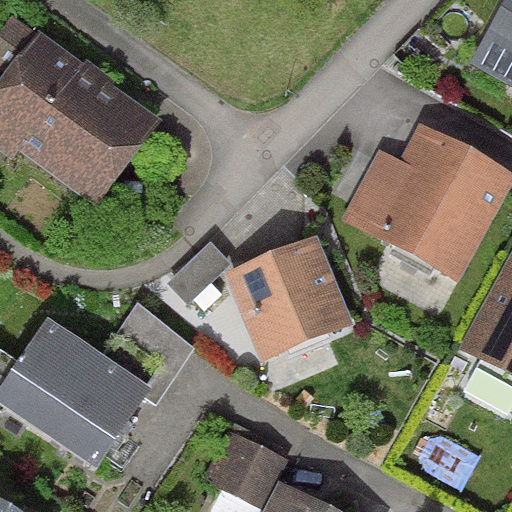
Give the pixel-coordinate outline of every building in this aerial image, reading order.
[(149,126),(38,45),(0,96),(0,128),(95,199),(149,126)] [(503,182),(425,140),(374,233),(452,275),(503,182)] [(344,324),(314,248),(234,279),(265,356),(344,324)] [(511,270),(469,351),(511,373),(511,270)] [(139,398),(47,335),(1,403),(93,466),(139,398)] [(258,510),(285,461),(231,432),(204,481),(258,510)] [(311,511),(283,498),(275,511),(311,511)]
